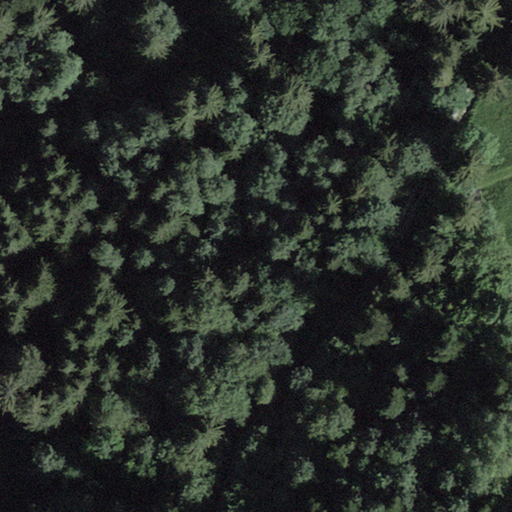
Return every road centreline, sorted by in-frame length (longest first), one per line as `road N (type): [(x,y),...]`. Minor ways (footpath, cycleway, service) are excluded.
road 1 (track): [(511,20),(367,289),(254,428),(219,511)]
road 2 (track): [(511,172),(424,219),(404,219)]
